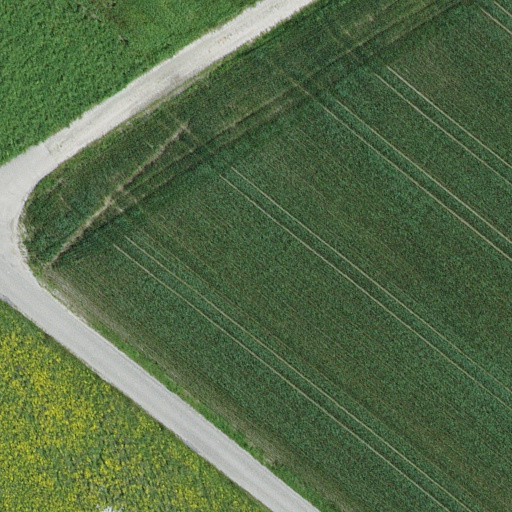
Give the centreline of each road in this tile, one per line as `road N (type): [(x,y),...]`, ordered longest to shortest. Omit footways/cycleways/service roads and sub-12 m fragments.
road 1 (unclassified): [(0,275),(296,511)]
road 2 (track): [(0,187),(298,0)]
